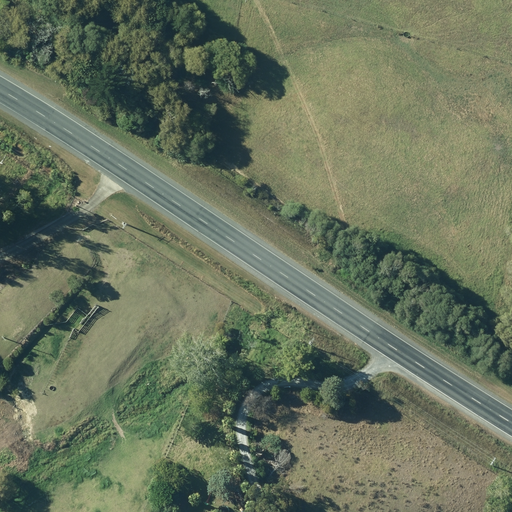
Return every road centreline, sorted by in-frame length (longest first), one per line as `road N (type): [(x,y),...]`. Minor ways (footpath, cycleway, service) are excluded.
road 1 (primary): [(511,423),(0,89)]
road 2 (unknown): [(261,511),(234,428),(236,398),(265,379),(347,387),(380,339)]
